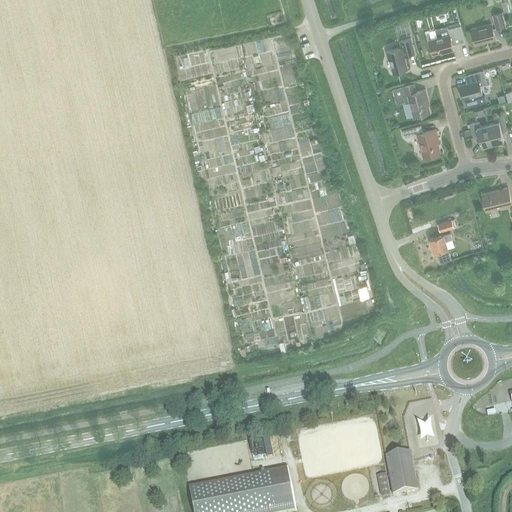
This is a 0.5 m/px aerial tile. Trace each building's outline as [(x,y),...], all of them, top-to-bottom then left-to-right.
[(493,15),(496,28),(505,26),(502,13),(493,15)] [(495,38),(491,24),(471,29),(475,44),(495,38)] [(439,37),(429,39),(432,54),(446,50),(447,52),(453,50),(452,44),(464,41),(460,25),(447,29),(447,28),(437,31),(439,37)] [(388,60),(389,59),(393,72),(408,68),(404,56),(415,53),(411,38),(400,40),(401,47),(386,51),(388,60)] [(470,82),(459,85),(463,99),(465,98),(466,100),(465,100),(467,106),(486,101),(485,95),(482,96),(481,94),(482,94),(480,85),(486,83),(483,70),(468,74),(470,82)] [(205,85),(209,99),(216,96),(212,82),(205,85)] [(405,103),(410,102),(414,117),(430,113),(426,97),(427,97),(425,89),(416,91),(414,83),(393,89),(397,103),(405,101),(405,103)] [(495,122),(488,124),(493,143),(504,140),(501,130),(507,128),(503,114),(495,116),(494,118),(495,122)] [(469,123),(471,130),(473,136),(473,137),(479,136),(482,146),(493,143),(488,124),(481,126),(480,122),(478,121),(469,123)] [(404,137),(417,134),(423,157),(441,152),(437,138),(438,138),(436,129),(423,132),(421,125),(402,130),(404,137)] [(511,203),(508,187),(482,194),(486,211),(511,204),(511,203)] [(451,219),(438,224),(440,231),(454,227),(454,226),(451,220),(451,219)] [(444,234),(430,239),(434,253),(437,252),(440,263),(451,259),(448,248),(446,241),(452,239),(450,233),(444,235),(444,234)] [(356,264),(357,278),(367,277),(366,263),(356,264)] [(306,293),(300,294),(305,308),(310,307),(306,293)] [(484,411),(506,409),(505,400),(483,402),(484,411)] [(432,422),(426,427),(418,424),(422,435),(422,445),(429,439),(437,443),(433,433),(432,422)] [(417,491),(412,459),(411,453),(386,458),(393,495),(417,491)] [(292,511),(296,511),(287,469),(189,489),(193,511),(292,511)] [(389,479),(382,480),(385,493),(391,492),(389,479)]
